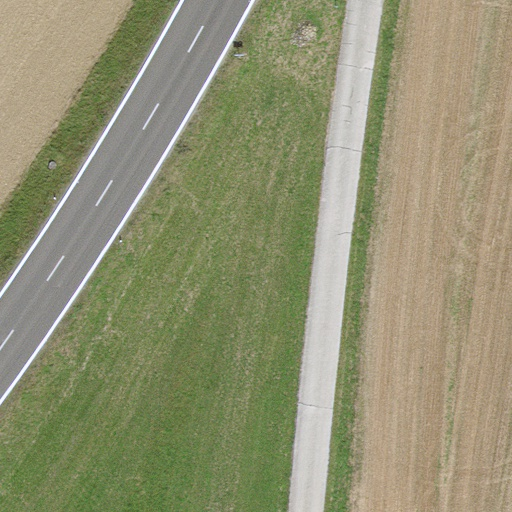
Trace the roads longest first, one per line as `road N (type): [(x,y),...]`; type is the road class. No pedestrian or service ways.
road 1 (track): [(309,511),(316,389),(364,0)]
road 2 (secondary): [(0,357),(97,218),(222,0)]
